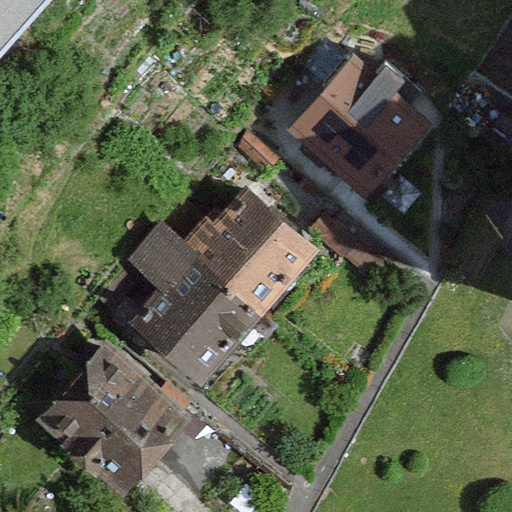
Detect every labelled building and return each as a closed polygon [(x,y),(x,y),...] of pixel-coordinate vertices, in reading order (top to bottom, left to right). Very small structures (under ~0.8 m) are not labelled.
[(0,0),(0,33),(29,0),(0,0)] [(295,130),(371,196),(433,125),(357,59),(295,130)] [(236,143),(268,166),(277,153),(246,130),(236,143)] [(185,251),(260,315),(318,248),(250,190),(221,225),(213,219),(185,251)] [(129,319),(203,382),(260,315),(185,251),(159,228),(139,252),(166,275),(129,319)] [(30,413),(119,487),(184,409),(95,335),(30,413)]
